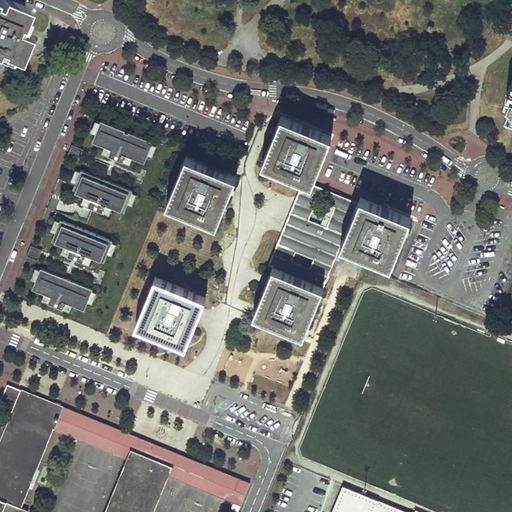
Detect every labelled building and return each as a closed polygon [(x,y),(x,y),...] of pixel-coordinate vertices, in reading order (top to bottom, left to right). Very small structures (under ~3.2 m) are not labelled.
[(0,0),(0,51),(11,56),(21,32),(12,28),(21,4),(11,0),(0,0)] [(511,90),(503,112),(511,115),(511,90)] [(331,135),(281,115),(261,164),(303,181),(310,184),(331,135)] [(147,155),(152,157),(157,145),(152,143),(153,142),(100,120),(100,122),(95,120),(90,131),(95,133),(92,141),(104,146),(101,153),(129,165),(132,158),(144,163),(147,155)] [(67,156),(79,160),(83,150),(71,145),(67,156)] [(236,176),(185,155),(165,204),(216,224),(236,176)] [(127,204),(132,206),(136,195),(131,193),(132,191),(80,170),(79,172),(75,170),(70,181),(75,183),(71,191),(83,196),(81,203),(109,214),(112,208),(124,213),(127,204)] [(303,181),(269,264),(273,266),(323,287),(340,244),(357,203),(310,184),(303,181)] [(357,203),(340,244),(391,265),(410,217),(360,196),(357,203)] [(107,254),(111,256),(116,245),(111,243),(112,241),(60,220),(59,222),(54,220),(50,231),(55,233),(51,241),(63,246),(60,253),(89,264),(92,257),(103,262),(107,254)] [(26,256),(37,261),(42,250),(30,246),(26,256)] [(323,287),(273,266),(264,289),(253,314),(303,335),(323,287)] [(87,302),(92,304),(96,293),(92,291),(92,289),(40,268),(39,270),(35,268),(30,279),(35,281),(31,289),(44,294),(41,301),(69,312),(72,306),(84,310),(87,302)] [(205,297),(155,277),(135,326),(185,346),(195,321),(205,297)] [(0,511),(26,511),(28,510),(20,506),(52,427),(127,458),(105,511),(151,511),(167,474),(240,504),(249,483),(61,406),(22,390),(0,444),(0,511)] [(423,511),(415,508),(413,511),(409,511),(342,484),(330,511),(423,511)]
